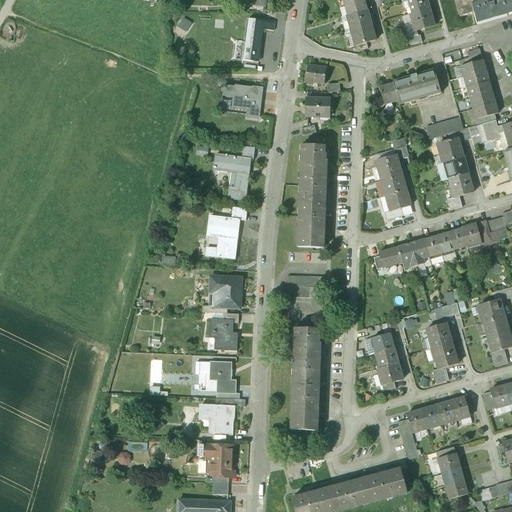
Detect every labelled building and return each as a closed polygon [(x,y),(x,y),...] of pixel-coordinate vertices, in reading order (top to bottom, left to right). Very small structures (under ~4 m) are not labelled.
[(249,0),(248,6),(266,9),(266,0),(249,0)] [(364,0),(342,0),(343,2),(344,1),(348,15),(347,16),(367,11),(364,0)] [(426,0),(408,0),(412,14),(429,10),(426,0)] [(454,0),(460,18),(474,14),(471,6),(476,4),(475,0),(454,0)] [(476,4),(471,6),(474,14),(477,25),(511,15),(511,0),(491,0),(490,0),(484,0),(485,2),(476,4)] [(412,14),(410,15),(415,33),(417,32),(434,27),(429,10),(412,14)] [(367,11),(347,16),(351,32),(371,26),(367,11)] [(415,33),(410,15),(402,17),(408,39),(418,36),(417,32),(415,33)] [(248,20),(243,61),(258,63),(263,31),(263,30),(260,30),(261,22),(248,20)] [(275,24),(261,22),(260,30),(263,30),(263,31),(274,32),(275,24)] [(351,32),(355,47),(366,44),(376,41),(371,26),(351,32)] [(418,36),(408,39),(410,46),(422,42),(420,36),(418,36)] [(366,44),(355,47),(357,53),(368,50),(366,44)] [(479,50),(467,53),(469,59),(481,55),(479,50)] [(469,59),(464,60),(465,66),(483,61),(481,55),(469,59)] [(465,66),(460,68),(463,78),(486,72),(483,61),(465,66)] [(326,69),(308,66),(305,83),(324,86),(326,69)] [(415,78),(420,98),(427,96),(428,98),(429,97),(428,95),(439,91),(440,94),(441,94),(434,70),(433,71),(434,73),(415,78)] [(486,72),(463,78),(466,89),(489,83),(486,72)] [(415,78),(394,84),(393,82),(393,84),(398,102),(399,106),(400,106),(399,103),(411,100),(411,102),(412,102),(412,101),(420,98),(415,78)] [(489,83),(466,89),(469,100),(492,93),(489,83)] [(339,84),(327,86),(328,94),(340,92),(339,84)] [(393,84),(379,88),(383,100),(384,106),(385,106),(398,102),(393,84)] [(262,90),(253,89),(253,90),(236,88),(236,89),(223,88),(222,96),(234,98),(233,108),(248,110),(247,118),(258,119),(262,90)] [(492,93),(469,100),(472,110),(495,104),(492,93)] [(329,100),(306,99),(306,118),(329,119),(329,108),(327,108),(327,101),(329,101),(329,100)] [(386,111),(385,106),(384,106),(383,100),(377,102),(380,113),(386,111)] [(495,104),(472,110),(476,121),(494,116),(498,115),(495,104)] [(496,121),(494,116),(476,121),(478,127),(480,126),(496,122),(496,121)] [(460,119),(425,129),(429,141),(455,133),(464,131),(460,119)] [(496,122),(480,126),(484,138),(472,142),(473,147),(499,140),(501,139),(499,135),(497,128),(496,122)] [(511,123),(497,128),(499,135),(505,133),(510,151),(511,150),(511,123)] [(478,127),(468,129),(471,140),(472,142),(484,138),(480,126),(478,127)] [(314,127),(301,130),(303,137),(316,133),(314,127)] [(467,141),(464,131),(455,133),(457,139),(458,139),(459,144),(467,141)] [(501,139),(499,140),(503,153),(510,151),(505,133),(499,135),(501,139)] [(457,139),(438,145),(444,164),(445,164),(463,159),(459,144),(458,139),(457,139)] [(324,147),(302,146),(300,187),(326,187),(327,162),(325,162),(325,155),(324,155),(324,147)] [(243,148),(242,158),(251,160),(251,161),(253,161),(255,149),(243,148)] [(401,149),(394,151),(395,156),(396,156),(397,161),(404,159),(401,149)] [(511,150),(510,151),(503,153),(508,172),(507,172),(510,183),(511,182),(511,150)] [(242,158),(215,155),(213,172),(231,174),(227,200),(245,203),(251,161),(251,160),(242,158)] [(395,156),(376,162),(378,171),(381,170),(384,182),(402,177),(397,161),(396,156),(395,156)] [(463,159),(445,164),(450,179),(468,174),(463,159)] [(450,179),(448,180),(454,198),(454,199),(459,198),(473,194),(468,174),(450,179)] [(384,182),(383,182),(387,197),(406,192),(402,177),(384,182)] [(326,187),(300,187),(299,217),(324,218),(326,187)] [(387,197),(386,198),(388,205),(390,204),(392,211),(392,212),(401,210),(410,207),(408,198),(407,198),(405,193),(406,193),(406,192),(387,197)] [(462,208),(459,198),(454,199),(454,198),(447,200),(450,212),(462,208)] [(233,208),(232,219),(240,220),(240,222),(246,222),(247,210),(233,208)] [(401,210),(392,212),(392,211),(387,213),(390,221),(403,217),(401,210)] [(511,212),(502,215),(503,218),(505,226),(511,224),(511,214),(511,213),(511,212)] [(232,219),(209,217),(206,238),(218,239),(216,259),(235,261),(240,222),(240,220),(232,219)] [(324,218),(299,217),(298,248),(323,249),(324,218)] [(505,226),(503,218),(498,220),(501,231),(506,229),(505,226)] [(498,232),(501,231),(498,220),(492,221),(495,233),(498,232)] [(490,234),(495,233),(492,221),(487,223),(490,234)] [(484,236),(490,234),(487,223),(481,225),(484,236)] [(475,226),(462,230),(467,248),(480,244),(475,226)] [(501,231),(498,232),(500,241),(509,239),(506,229),(501,231)] [(462,230),(449,234),(454,251),(467,248),(462,230)] [(490,234),(484,236),(487,246),(501,242),(500,241),(498,232),(495,233),(490,234)] [(449,234),(437,237),(442,255),(454,251),(449,234)] [(442,255),(437,237),(424,241),(429,258),(442,255)] [(424,241),(411,244),(418,267),(425,264),(423,260),(429,258),(424,241)] [(411,244),(398,248),(403,264),(404,269),(410,267),(411,269),(418,267),(411,244)] [(398,248),(378,254),(379,257),(383,269),(403,264),(398,248)] [(379,257),(374,259),(377,271),(383,269),(379,257)] [(174,259),(163,258),(162,267),(174,268),(174,259)] [(318,289),(321,289),(322,278),(287,277),(286,298),(310,299),(310,288),(318,289)] [(241,279),(211,278),(210,289),(220,289),(219,308),(228,309),(240,309),(240,308),(238,308),(239,293),(241,293),(241,279)] [(310,288),(310,299),(318,299),(318,289),(310,288)] [(444,295),(447,306),(455,304),(452,293),(444,295)] [(496,303),(478,308),(482,324),(485,323),(503,318),(499,303),(499,302),(496,303)] [(443,308),(441,308),(444,318),(459,314),(457,304),(443,308)] [(444,318),(441,308),(434,310),(437,320),(444,318)] [(227,315),(226,321),(234,321),(234,324),(238,324),(239,315),(227,315)] [(503,318),(485,323),(489,338),(510,332),(505,317),(503,318)] [(226,321),(212,320),(212,333),(209,333),(209,339),(217,339),(216,351),(237,352),(238,339),(233,339),(234,324),(234,321),(226,321)] [(395,321),(389,323),(391,333),(398,331),(395,321)] [(446,324),(426,330),(429,339),(432,349),(451,344),(446,324)] [(318,330),(295,329),(294,369),(319,370),(320,345),(318,345),(319,338),(317,338),(318,330)] [(511,340),(510,332),(489,338),(494,354),(511,348),(511,340)] [(389,334),(372,339),(376,354),(393,349),(389,334)] [(425,351),(432,349),(429,339),(422,341),(425,351)] [(451,344),(432,349),(432,350),(433,350),(436,360),(435,361),(438,370),(438,371),(445,369),(458,365),(451,344)] [(376,354),(375,354),(380,370),(398,364),(393,349),(376,354)] [(505,354),(492,357),(495,368),(508,364),(505,354)] [(216,394),(227,394),(236,395),(236,381),(231,381),(232,363),(210,363),(209,381),(217,382),(216,394)] [(380,370),(377,370),(379,376),(382,375),(384,385),(382,386),(382,387),(394,383),(403,381),(398,364),(380,370)] [(319,370),(294,369),(292,400),(318,401),(319,370)] [(438,371),(438,370),(433,372),(435,379),(447,375),(445,369),(438,371)] [(447,375),(435,379),(436,385),(449,381),(447,375)] [(394,383),(382,387),(384,393),(395,389),(394,383)] [(511,384),(503,387),(509,406),(511,404),(511,384)] [(503,387),(490,391),(490,393),(495,409),(509,406),(503,387)] [(490,393),(482,395),(487,412),(495,409),(490,393)] [(464,399),(450,403),(455,422),(470,417),(464,399)] [(318,401),(292,400),(291,431),(317,431),(318,401)] [(450,403),(436,407),(441,426),(455,422),(450,403)] [(228,407),(201,405),(201,417),(213,418),(213,434),(233,435),(233,425),(235,419),(235,408),(235,407),(228,407)] [(436,407),(421,411),(427,430),(441,426),(436,407)] [(421,411),(407,415),(412,434),(427,430),(421,411)] [(408,420),(397,423),(399,429),(410,426),(408,420)] [(410,426),(399,429),(400,434),(411,431),(410,426)] [(411,431),(400,434),(402,440),(413,437),(411,431)] [(413,437),(402,440),(404,445),(414,442),(413,437)] [(511,441),(503,444),(503,447),(507,458),(508,464),(511,463),(511,441)] [(414,442),(404,445),(405,450),(416,447),(414,442)] [(232,447),(199,446),(198,457),(211,458),(211,475),(213,475),(229,475),(231,475),(232,447)] [(416,447),(405,450),(407,456),(417,453),(416,447)] [(507,458),(503,447),(498,448),(501,460),(507,458)] [(436,453),(438,460),(455,455),(454,448),(436,453)] [(99,463),(102,452),(93,450),(90,460),(99,463)] [(118,465),(131,464),(129,452),(117,453),(118,465)] [(417,453),(407,456),(408,461),(419,458),(417,453)] [(455,455),(438,460),(442,473),(459,468),(455,455)] [(198,474),(211,475),(211,458),(198,457),(198,474)] [(459,468),(442,473),(445,487),(463,482),(459,468)] [(400,470),(364,479),(371,503),(407,494),(400,470)] [(229,475),(213,475),(213,484),(228,484),(229,475)] [(364,479),(328,489),(334,511),(339,511),(371,503),(364,479)] [(463,482),(445,487),(449,500),(467,495),(463,482)] [(228,484),(213,484),(213,495),(228,496),(228,484)] [(508,484),(502,486),(505,496),(511,495),(508,484)] [(502,486),(496,487),(499,498),(505,496),(502,486)] [(496,487),(490,489),(493,499),(499,498),(496,487)] [(334,511),(328,489),(292,499),(295,511),(334,511)] [(490,489),(485,490),(488,501),(493,499),(490,489)] [(485,490),(479,492),(481,502),(482,503),(488,501),(485,490)] [(177,499),(176,511),(231,511),(232,501),(177,499)] [(481,502),(475,503),(477,511),(484,511),(482,503),(481,502)]
